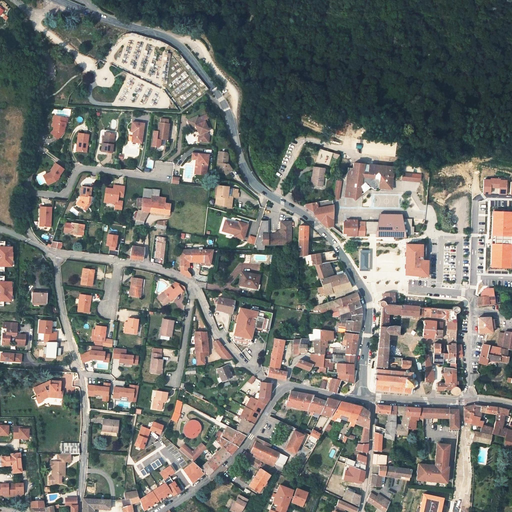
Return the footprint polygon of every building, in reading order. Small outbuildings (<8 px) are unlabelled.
[(64,117),(54,116),(53,122),(52,130),(49,133),(56,138),(63,132),(65,122),(63,122),(64,117)] [(199,136),(198,142),(207,143),(208,137),(206,133),(208,132),(206,127),(203,122),(200,124),(196,117),(187,121),(191,129),(195,127),(198,132),(199,132),(201,135),(199,136)] [(131,134),(130,142),(140,143),(143,123),(130,121),(129,131),(133,132),(132,134),(131,134)] [(161,140),(163,138),(166,139),(168,123),(166,123),(158,122),(157,122),(156,131),(155,139),(161,140)] [(155,139),(156,131),(152,130),(150,147),(160,148),(161,140),(155,139)] [(76,131),(75,143),(77,144),(76,149),(84,150),(87,132),(76,131)] [(101,142),(99,150),(110,152),(113,133),(103,131),(102,142),(101,142)] [(217,172),(224,173),(225,175),(233,172),(230,165),(225,164),(226,160),(227,159),(228,154),(226,152),(218,151),(217,163),(218,163),(217,172)] [(196,160),(195,171),(205,172),(207,156),(195,154),(195,159),(196,160)] [(205,172),(195,171),(196,160),(195,159),(193,174),(196,175),(204,176),(205,172)] [(49,172),(46,174),(47,175),(44,178),(48,185),(54,181),(63,168),(54,162),(49,169),(50,169),(49,172)] [(350,188),(352,190),(351,194),(357,200),(362,195),(361,190),(366,185),(369,188),(370,187),(388,188),(388,183),(393,183),(393,170),(394,164),(353,162),(353,170),(352,175),(347,175),(347,188),(350,188)] [(322,186),(324,168),(313,167),(311,184),(322,186)] [(421,172),(403,171),(402,179),(420,180),(421,172)] [(506,195),(507,180),(500,180),(500,178),(490,178),(489,179),(483,179),(483,194),(490,194),(490,188),(498,189),(498,195),(506,195)] [(123,197),(124,186),(122,186),(117,185),(117,189),(112,188),(104,187),(103,198),(106,198),(106,202),(114,203),(113,208),(121,209),(122,200),(115,199),(116,196),(121,197),(123,197)] [(216,185),(216,200),(218,200),(218,203),(232,205),(232,199),(231,198),(231,195),(238,196),(238,192),(237,192),(237,188),(227,188),(228,186),(216,185)] [(369,189),(369,188),(366,185),(361,190),(362,195),(369,189)] [(80,186),(79,195),(82,195),(81,199),(83,199),(83,200),(79,203),(79,207),(84,211),(90,203),(91,197),(89,197),(90,187),(80,186)] [(158,190),(143,188),(142,198),(150,198),(151,196),(157,196),(158,190)] [(150,198),(142,198),(141,210),(148,211),(168,214),(170,203),(168,203),(164,203),(165,197),(157,196),(151,196),(150,198)] [(334,204),(332,198),(301,204),(302,206),(325,229),(334,226),(334,204)] [(39,206),(39,218),(41,218),(40,227),(49,227),(50,207),(39,206)] [(511,215),(511,209),(491,209),(490,237),(490,266),(510,266),(511,215)] [(136,218),(136,220),(143,221),(148,211),(141,210),(138,210),(138,211),(136,218)] [(307,239),(307,230),(307,226),(308,225),(309,224),(300,216),(299,217),(299,218),(298,239),(307,239)] [(350,219),(350,221),(347,221),(344,221),(342,222),(342,233),(347,233),(347,235),(363,236),(364,236),(365,234),(381,234),(393,234),(393,236),(401,236),(401,234),(413,234),(413,232),(413,227),(411,226),(411,219),(401,218),(401,220),(394,220),(393,219),(379,218),(379,221),(374,221),(374,224),(369,224),(367,221),(357,221),(357,219),(350,219)] [(269,220),(262,219),(257,236),(255,243),(255,244),(257,244),(257,250),(265,250),(265,245),(263,245),(263,234),(263,233),(270,232),(269,220)] [(167,220),(157,221),(155,227),(166,229),(167,220)] [(229,221),(225,220),(222,232),(234,235),(234,237),(243,239),(247,224),(238,222),(238,224),(235,223),(235,224),(229,222),(229,221)] [(291,244),(290,221),(280,222),(280,227),(280,230),(280,234),(274,234),(268,234),(263,234),(263,245),(265,245),(269,245),(291,244)] [(71,223),(71,224),(70,232),(82,234),(84,225),(71,223)] [(307,239),(312,239),(312,230),(315,230),(317,232),(309,224),(308,225),(307,226),(307,230),(307,239)] [(108,243),(109,236),(101,234),(100,242),(108,243)] [(248,241),(255,243),(257,236),(250,234),(248,241)] [(159,242),(157,242),(155,257),(163,258),(165,238),(159,236),(159,242)] [(307,239),(298,239),(298,250),(298,256),(306,255),(307,239)] [(424,244),(406,244),(406,276),(429,276),(429,260),(423,260),(424,244)] [(0,265),(14,266),(14,245),(0,245),(0,265)] [(144,247),(132,245),(130,258),(142,259),(143,256),(143,253),(144,249),(144,247)] [(180,262),(180,266),(186,266),(186,265),(186,264),(186,262),(186,261),(188,261),(191,261),(191,249),(180,249),(180,251),(180,256),(180,262)] [(200,261),(202,250),(191,249),(191,261),(200,261)] [(200,261),(206,262),(210,263),(212,250),(202,250),(200,261)] [(314,264),(320,263),(318,253),(310,254),(312,265),(314,264)] [(371,271),(371,257),(361,257),(361,271),(371,271)] [(314,264),(322,287),(330,285),(330,286),(347,281),(344,272),(340,273),(337,274),(334,275),(328,262),(320,263),(314,264)] [(186,266),(180,266),(181,273),(189,277),(191,276),(190,274),(187,270),(186,266)] [(92,277),(90,277),(92,270),(82,268),(79,284),(90,286),(92,277)] [(249,274),(241,273),(239,284),(238,288),(256,291),(256,288),(259,275),(249,273),(249,274)] [(144,289),(145,280),(132,278),(129,296),(143,298),(144,289)] [(0,305),(4,306),(4,301),(13,301),(13,280),(0,279),(0,305)] [(330,286),(333,292),(351,287),(348,281),(347,281),(330,286)] [(157,299),(162,306),(169,300),(171,302),(185,290),(185,288),(183,286),(178,283),(157,299)] [(330,286),(330,285),(322,287),(325,293),(325,295),(333,292),(330,286)] [(480,296),(493,295),(493,288),(485,288),(482,291),(481,292),(480,294),(480,295),(480,296)] [(400,314),(401,305),(394,304),(394,302),(394,295),(394,292),(382,294),(383,300),(382,300),(381,300),(380,300),(379,301),(379,302),(378,303),(378,304),(379,305),(379,306),(380,306),(381,306),(380,326),(387,326),(388,313),(396,314),(400,314)] [(32,293),(32,303),(39,303),(47,303),(47,293),(32,293)] [(357,300),(354,293),(328,302),(318,306),(321,312),(336,306),(342,304),(342,305),(357,300)] [(80,295),(77,311),(88,313),(89,305),(91,296),(80,295)] [(494,303),(493,295),(480,296),(479,296),(478,298),(476,306),(494,303)] [(231,313),(233,301),(218,297),(215,309),(231,313)] [(360,306),(357,300),(342,305),(342,304),(336,306),(339,315),(339,321),(360,320),(361,314),(361,312),(360,306)] [(423,307),(401,305),(400,314),(422,316),(423,307)] [(451,309),(449,309),(448,318),(448,321),(455,321),(455,313),(456,313),(457,312),(457,311),(458,310),(458,309),(458,308),(457,307),(457,306),(456,306),(455,306),(454,306),(453,306),(452,307),(451,308),(451,309)] [(422,316),(430,316),(430,307),(429,307),(423,307),(422,316)] [(234,336),(230,339),(242,353),(253,343),(251,340),(253,329),(252,329),(252,325),(256,326),(256,328),(263,330),(265,319),(254,317),(255,311),(239,308),(236,324),(237,324),(236,327),(235,327),(234,336)] [(490,319),(490,317),(477,317),(478,332),(485,332),(487,332),(491,332),(491,330),(492,330),(491,319),(490,319)] [(128,319),(127,323),(126,333),(136,335),(137,326),(138,323),(138,320),(128,319)] [(169,336),(170,329),(172,329),(173,321),(162,320),(160,335),(169,336)] [(358,331),(360,320),(339,321),(340,329),(358,331)] [(422,337),(434,338),(435,329),(435,321),(423,320),(422,337)] [(51,321),(38,321),(38,333),(44,333),(44,342),(56,342),(56,332),(51,332),(51,321)] [(455,329),(455,321),(448,321),(447,321),(446,329),(455,329)] [(25,334),(16,334),(17,323),(3,322),(3,327),(6,328),(6,333),(2,333),(1,344),(9,344),(10,336),(16,336),(15,345),(24,346),(25,334)] [(106,327),(96,325),(95,329),(94,340),(104,342),(109,343),(110,335),(105,334),(106,327)] [(399,326),(395,326),(392,325),(388,326),(387,333),(391,334),(399,335),(400,326),(399,326)] [(387,333),(388,326),(387,326),(380,326),(379,334),(379,337),(378,338),(387,339),(387,338),(387,335),(387,333)] [(319,340),(319,329),(313,329),(313,335),(308,335),(308,338),(308,340),(312,340),(319,340)] [(331,331),(319,329),(319,340),(332,340),(331,331)] [(455,339),(455,337),(455,329),(446,329),(446,334),(449,334),(449,338),(451,338),(451,339),(455,339)] [(194,338),(197,365),(204,364),(203,356),(209,356),(206,332),(194,332),(194,338)] [(344,332),(343,339),(356,341),(357,334),(344,332)] [(511,333),(509,333),(505,332),(504,334),(499,333),(498,347),(507,349),(511,349),(511,333)] [(286,371),(278,370),(284,340),(274,338),(269,367),(268,367),(267,372),(267,375),(285,379),(286,371)] [(297,354),(298,355),(299,355),(299,352),(305,351),(307,351),(307,350),(307,348),(307,347),(307,346),(307,344),(308,340),(308,338),(300,338),(300,339),(298,349),(293,349),(293,354),(297,354)] [(387,347),(386,347),(387,339),(378,338),(376,362),(376,366),(386,367),(386,357),(387,347)] [(356,341),(343,339),(341,349),(345,350),(345,356),(345,363),(352,363),(354,351),(356,341)] [(218,340),(213,343),(222,357),(229,354),(223,346),(221,348),(220,347),(222,345),(218,340)] [(319,340),(312,340),(314,354),(324,354),(324,347),(319,346),(319,340)] [(329,361),(332,362),(332,354),(333,340),(332,340),(319,340),(319,346),(324,347),(324,354),(323,359),(329,360),(329,361)] [(433,353),(442,353),(444,353),(444,344),(433,343),(433,353)] [(450,345),(446,344),(447,353),(447,364),(450,364),(455,364),(454,358),(454,345),(454,343),(450,343),(450,345)] [(507,349),(498,347),(482,344),(479,359),(478,362),(485,364),(487,359),(507,362),(508,356),(506,356),(507,349)] [(126,349),(113,348),(112,356),(120,357),(119,365),(123,365),(124,363),(137,364),(138,356),(125,355),(126,349)] [(89,351),(80,354),(83,362),(89,360),(89,359),(103,360),(103,362),(108,362),(109,354),(104,354),(104,352),(102,351),(90,350),(89,351)] [(22,354),(2,352),(1,360),(22,361),(22,354)] [(439,363),(442,363),(442,353),(433,353),(433,363),(437,363),(437,365),(439,365),(439,363)] [(153,360),(152,369),(161,370),(162,360),(160,360),(161,355),(152,354),(151,359),(153,360)] [(323,359),(324,354),(314,354),(310,354),(310,359),(310,363),(312,364),(311,367),(316,366),(319,366),(323,367),(323,359)] [(345,356),(332,354),(332,362),(336,362),(345,363),(345,356)] [(295,364),(294,365),(308,371),(311,367),(312,364),(310,363),(299,359),(295,363),(295,364)] [(329,360),(323,359),(323,367),(328,367),(327,369),(327,371),(331,372),(332,362),(329,361),(329,360)] [(408,372),(408,368),(410,368),(410,361),(402,360),(401,369),(395,368),(391,368),(386,367),(376,366),(375,374),(374,374),(373,384),(374,384),(374,389),(410,393),(410,392),(411,392),(412,392),(412,391),(412,390),(413,390),(412,389),(412,388),(411,388),(411,387),(414,386),(415,385),(416,384),(416,382),(416,380),(415,380),(414,379),(411,378),(411,377),(412,377),(413,377),(414,376),(414,375),(414,374),(413,373),(412,373),(412,372),(408,372)] [(336,362),(335,372),(338,373),(338,372),(352,375),(352,363),(345,363),(336,362)] [(448,367),(444,367),(444,369),(444,371),(444,372),(447,372),(451,372),(455,373),(455,367),(455,364),(450,364),(450,366),(448,366),(448,367)] [(220,377),(217,378),(219,382),(222,381),(231,377),(226,366),(217,370),(220,377)] [(433,376),(432,371),(426,371),(425,371),(424,381),(432,381),(433,376)] [(338,372),(338,373),(336,379),(340,380),(352,383),(352,375),(338,372)] [(334,378),(332,378),(329,390),(336,392),(340,380),(336,379),(334,378)] [(37,396),(38,396),(39,400),(46,397),(58,398),(59,391),(58,391),(58,388),(59,388),(60,382),(49,381),(33,388),(37,396)] [(88,385),(89,396),(94,396),(94,394),(103,395),(103,397),(109,398),(110,384),(104,383),(103,387),(88,385)] [(269,399),(271,383),(260,383),(258,397),(257,400),(260,402),(266,404),(269,399)] [(128,389),(113,387),(112,398),(118,399),(119,396),(128,397),(136,398),(138,386),(129,385),(128,389)] [(455,386),(450,389),(451,391),(451,393),(452,394),(453,395),(454,395),(455,395),(456,395),(457,394),(458,393),(459,392),(459,391),(459,390),(459,389),(458,388),(457,387),(455,386)] [(155,399),(154,399),(152,409),(161,410),(162,402),(163,401),(165,401),(166,401),(167,393),(156,391),(155,399)] [(300,393),(290,391),(288,397),(286,404),(285,405),(297,408),(300,408),(307,394),(300,393)] [(310,395),(307,394),(300,408),(306,410),(313,396),(313,395),(310,395)] [(320,413),(326,401),(319,399),(316,397),(313,396),(306,410),(311,411),(310,414),(312,415),(313,412),(320,413)] [(262,410),(266,404),(260,402),(257,400),(250,397),(247,405),(246,407),(260,414),(262,410)] [(320,413),(330,416),(339,401),(335,400),(329,399),(327,398),(326,401),(320,413)] [(351,404),(340,401),(330,418),(334,420),(335,416),(340,418),(350,421),(349,424),(347,427),(352,428),(353,426),(354,423),(360,406),(351,404)] [(375,404),(375,412),(383,413),(388,414),(389,405),(382,405),(375,404)] [(485,412),(486,407),(480,406),(473,404),(469,405),(463,407),(464,422),(481,426),(483,421),(481,421),(478,420),(480,412),(483,412),(485,412)] [(364,409),(360,406),(354,423),(364,426),(361,441),(361,442),(367,441),(368,419),(368,411),(364,409)] [(400,406),(395,406),(395,414),(402,415),(401,425),(395,425),(394,433),(393,433),(393,437),(399,438),(399,434),(407,435),(407,428),(408,420),(409,420),(410,415),(405,415),(406,407),(400,406)] [(485,412),(495,414),(497,407),(491,407),(486,406),(486,407),(485,412)] [(260,414),(246,407),(245,407),(241,417),(242,418),(244,419),(253,423),(257,418),(260,414)] [(407,428),(414,429),(414,419),(417,419),(418,418),(422,418),(422,417),(423,408),(414,407),(406,407),(405,415),(410,415),(409,420),(408,420),(407,428)] [(504,409),(497,407),(495,414),(494,415),(495,421),(493,428),(492,433),(504,437),(506,430),(504,429),(501,429),(503,423),(503,418),(503,415),(506,415),(508,410),(504,409)] [(431,408),(429,408),(429,417),(430,417),(430,420),(433,420),(433,417),(448,418),(449,429),(458,429),(457,409),(445,409),(434,408),(431,408)] [(177,421),(180,415),(178,414),(173,412),(171,418),(177,421)] [(388,414),(388,416),(387,421),(385,428),(382,436),(393,439),(393,437),(393,433),(394,433),(395,425),(395,414),(388,414)] [(103,419),(102,429),(118,430),(118,421),(110,420),(110,419),(109,418),(109,420),(103,419)] [(230,427),(232,425),(232,423),(220,418),(218,421),(228,426),(230,427)] [(244,419),(242,418),(237,427),(232,425),(230,427),(236,430),(245,435),(248,432),(251,427),(253,423),(244,419)] [(151,430),(162,433),(165,423),(153,420),(151,430)] [(189,422),(187,424),(185,427),(185,430),(186,432),(189,434),(191,435),(194,435),(197,434),(198,431),(199,428),(198,426),(197,423),(194,422),(192,421),(189,422)] [(144,448),(152,429),(142,425),(134,445),(144,448)] [(492,433),(493,428),(483,425),(482,429),(480,428),(479,432),(491,435),(492,433)] [(0,435),(8,436),(9,427),(3,426),(0,426),(0,435)] [(225,430),(224,430),(220,436),(221,437),(237,446),(239,445),(240,442),(245,435),(236,430),(230,427),(228,426),(225,430)] [(380,451),(381,436),(382,436),(385,428),(376,426),(374,426),(373,450),(380,451)] [(20,427),(15,427),(15,437),(20,437),(20,439),(29,439),(29,430),(23,430),(20,430),(20,427)] [(312,431),(309,435),(316,440),(320,433),(313,429),(312,431)] [(309,435),(304,433),(303,435),(294,430),(290,439),(285,449),(295,454),(297,449),(301,450),(304,446),(306,442),(309,435)] [(511,431),(506,430),(504,437),(502,446),(511,449),(511,445),(511,431)] [(491,435),(479,432),(474,431),(472,440),(489,444),(491,435)] [(222,447),(230,454),(233,451),(237,446),(221,437),(217,442),(220,445),(222,447)] [(257,467),(258,465),(260,466),(262,463),(260,462),(261,461),(273,466),(274,464),(282,468),(286,457),(278,454),(278,453),(261,445),(262,441),(257,439),(249,454),(248,453),(245,451),(240,456),(257,467)] [(79,453),(79,447),(79,443),(61,443),(61,453),(70,453),(79,453)] [(206,448),(201,443),(198,447),(203,451),(203,452),(206,448)] [(203,452),(203,451),(198,447),(193,451),(191,451),(184,444),(179,449),(193,461),(203,452)] [(357,444),(355,450),(367,452),(368,444),(361,444),(357,444)] [(436,447),(436,452),(448,453),(449,445),(437,444),(437,447),(436,447)] [(218,466),(230,454),(222,447),(210,459),(218,466)] [(21,471),(20,452),(11,453),(11,455),(0,456),(0,459),(0,465),(12,465),(12,472),(16,472),(21,471)] [(433,478),(442,479),(442,482),(447,483),(447,478),(449,477),(447,474),(448,467),(447,467),(448,453),(436,452),(435,462),(436,462),(436,463),(435,464),(436,465),(436,466),(434,466),(433,478)] [(58,453),(58,461),(54,461),(54,466),(56,466),(56,476),(54,476),(50,476),(50,484),(56,484),(56,482),(62,482),(63,474),(65,474),(65,461),(70,461),(70,453),(61,453),(58,453)] [(366,457),(358,454),(356,459),(355,461),(365,465),(366,457)] [(385,466),(386,455),(373,454),(372,464),(385,466)] [(215,468),(218,466),(210,459),(205,464),(213,470),(215,468)] [(159,460),(151,463),(153,468),(161,465),(159,460)] [(365,465),(355,461),(353,467),(361,470),(364,471),(365,465)] [(211,472),(213,470),(205,464),(200,468),(208,475),(211,472)] [(381,475),(384,476),(386,466),(385,466),(372,464),(370,486),(371,486),(371,485),(380,486),(381,481),(381,475)] [(429,481),(433,481),(433,478),(434,466),(418,465),(417,480),(425,481),(426,479),(429,480),(429,481)] [(387,466),(386,466),(384,476),(389,476),(409,479),(412,469),(387,466)] [(249,485),(258,492),(262,486),(266,488),(269,484),(265,481),(269,475),(260,469),(255,475),(249,485)] [(24,484),(12,485),(12,497),(21,496),(24,495),(24,484)] [(12,485),(0,485),(0,495),(1,496),(4,497),(12,497),(12,485)] [(283,511),(292,490),(278,485),(267,511),(283,511)] [(306,492),(295,488),(289,504),(297,506),(297,504),(301,506),(306,492)] [(341,497),(340,498),(357,506),(359,497),(353,495),(355,491),(347,488),(342,498),(341,497)] [(129,499),(131,504),(132,503),(140,501),(138,496),(137,491),(131,492),(124,493),(125,499),(129,499)] [(144,511),(159,503),(153,493),(140,501),(144,511)] [(390,502),(387,500),(378,494),(377,496),(370,493),(367,501),(377,508),(383,511),(384,511),(387,507),(390,502)] [(441,511),(444,498),(423,493),(419,511),(441,511)] [(239,495),(231,510),(231,511),(234,511),(240,511),(247,499),(239,495)] [(83,511),(92,511),(93,508),(94,508),(109,508),(109,500),(94,499),(83,498),(83,511)] [(125,499),(122,499),(123,507),(131,505),(131,504),(129,499),(125,499)] [(355,511),(357,508),(338,499),(333,511),(343,511),(344,510),(349,511),(355,511)]
